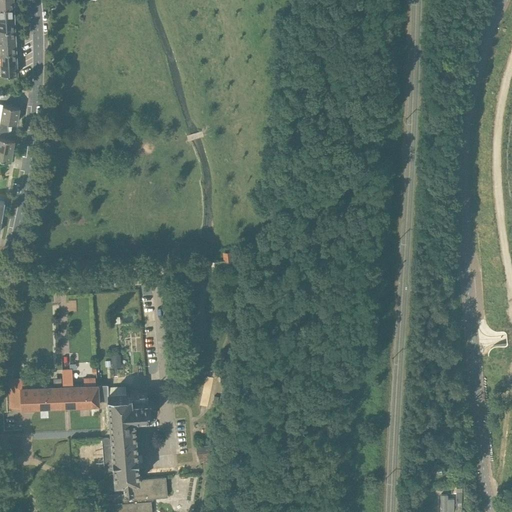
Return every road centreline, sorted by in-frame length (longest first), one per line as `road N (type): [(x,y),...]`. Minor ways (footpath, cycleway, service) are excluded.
road 1 (secondary): [(490,511),(460,170),(479,53),(500,0)]
road 2 (unclassified): [(171,434),(155,281),(3,276)]
road 3 (tertiary): [(3,276),(32,133),(35,0)]
